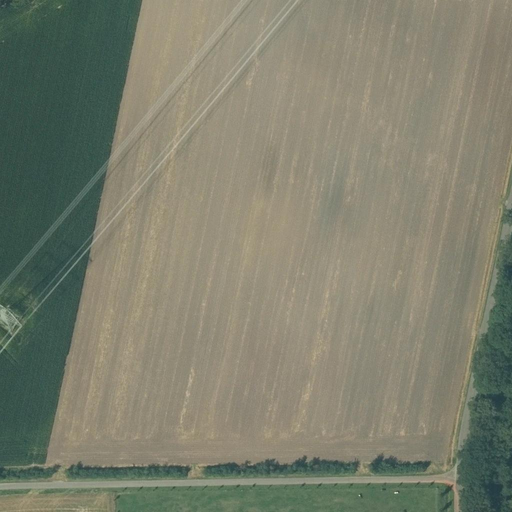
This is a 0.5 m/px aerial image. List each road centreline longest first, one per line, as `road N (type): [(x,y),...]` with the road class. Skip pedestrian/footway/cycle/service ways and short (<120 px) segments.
road 1 (unclassified): [(456,477),(0,486)]
road 2 (unclassified): [(456,477),(511,203)]
